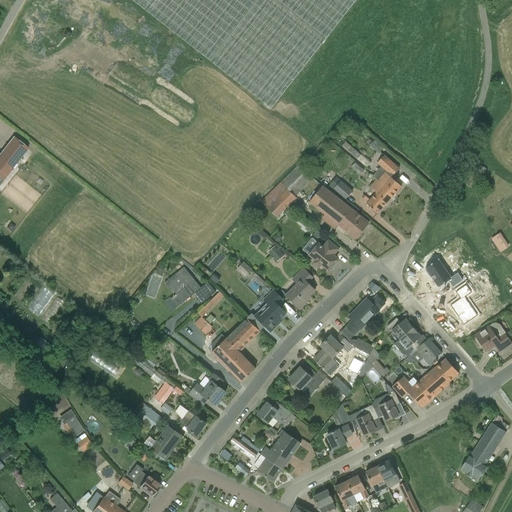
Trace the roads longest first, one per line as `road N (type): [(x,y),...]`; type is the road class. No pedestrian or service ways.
road 1 (residential): [(188,469),(288,346),(365,270),(393,268)]
road 2 (residential): [(393,268),(479,104),(487,70),(480,0)]
road 3 (tertiary): [(281,511),(291,490),(486,388)]
road 4 (residential): [(486,388),(400,290),(393,268)]
